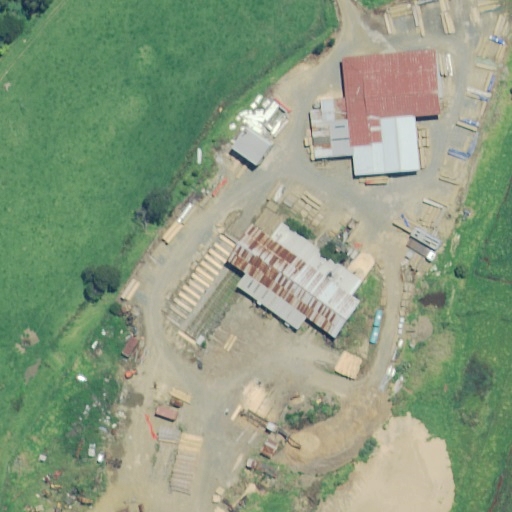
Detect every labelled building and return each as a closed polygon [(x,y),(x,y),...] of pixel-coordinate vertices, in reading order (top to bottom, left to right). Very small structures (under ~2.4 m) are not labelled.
[(343,57),(347,97),(314,100),(315,111),(311,111),(313,134),(308,134),(310,152),(314,151),(315,158),(356,155),(358,175),(422,169),(417,116),(444,114),(438,49),(343,57)] [(260,165),(273,146),(247,128),(234,147),(260,165)] [(284,224),(274,237),(255,223),(228,259),(249,274),(240,286),(300,329),(308,317),(337,338),(363,302),(353,295),(363,281),(284,224)] [(142,341),(132,334),(120,352),(129,358),(142,341)] [(362,361),(352,357),(344,375),(354,379),(362,361)] [(280,444),(269,437),(261,450),(271,457),(280,444)]
